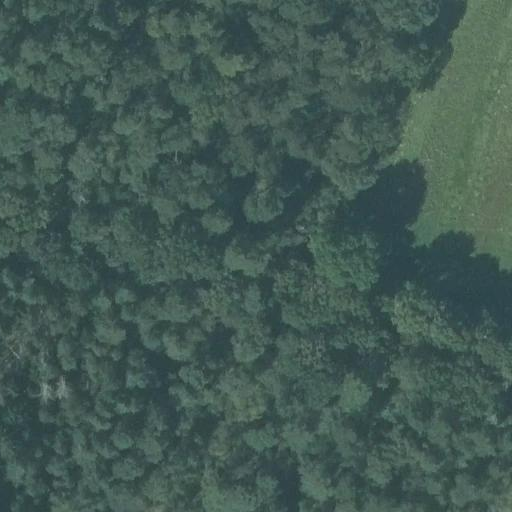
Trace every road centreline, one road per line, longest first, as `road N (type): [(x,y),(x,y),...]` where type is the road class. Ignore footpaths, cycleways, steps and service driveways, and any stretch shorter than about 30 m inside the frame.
road 1 (track): [(0,202),(305,277),(511,347)]
road 2 (unknown): [(318,283),(301,305),(222,361),(178,422),(141,511)]
road 3 (track): [(511,397),(477,511)]
